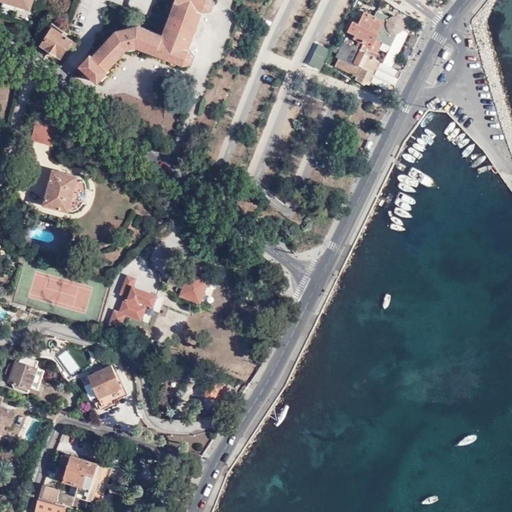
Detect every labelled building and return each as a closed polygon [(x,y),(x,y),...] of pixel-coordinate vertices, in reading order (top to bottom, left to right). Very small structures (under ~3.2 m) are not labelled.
[(15,9),(16,4),(4,0),(2,0),(1,5),(15,9)] [(30,8),(31,4),(18,0),(16,4),(30,8)] [(211,0),(176,0),(172,13),(159,8),(153,23),(151,22),(148,29),(140,26),(117,31),(94,57),(92,56),(82,66),(99,83),(110,72),(108,71),(129,49),(139,47),(183,66),(192,65),(195,57),(190,51),(204,11),(211,11),(214,3),(211,0)] [(338,55),(361,67),(365,61),(367,56),(370,50),(375,53),(382,42),(391,46),(397,35),(398,35),(399,34),(400,33),(401,32),(402,32),(403,31),(403,30),(404,28),(404,27),(404,26),(404,25),(404,24),(403,23),(403,22),(402,21),(402,20),(401,19),(400,19),(399,18),(398,18),(397,17),(396,17),(395,17),(393,17),(392,18),(391,18),(390,19),(389,20),(388,20),(388,21),(390,17),(378,12),(375,18),(365,12),(359,23),(354,21),(349,30),(356,34),(355,39),(366,45),(362,53),(339,40),(337,45),(342,48),(338,55)] [(69,45),(72,40),(65,35),(65,34),(65,33),(64,33),(63,33),(62,33),(61,32),(62,30),(53,24),(50,29),(52,31),(43,45),(44,46),(59,56),(61,57),(69,45)] [(321,69),(330,48),(315,41),(305,61),(321,69)] [(56,61),(59,56),(44,46),(41,51),(56,61)] [(379,62),(367,56),(365,61),(361,67),(355,80),(363,85),(366,84),(367,85),(369,81),(388,91),(391,85),(395,87),(399,79),(394,77),(397,71),(379,62)] [(58,125),(40,120),(37,130),(56,134),(58,125)] [(45,205),(69,212),(78,176),(55,169),(45,205)] [(180,254),(166,248),(163,257),(176,263),(180,254)] [(201,304),(209,281),(197,277),(199,273),(201,274),(207,258),(196,253),(190,270),(191,271),(190,274),(188,273),(187,277),(172,271),(167,282),(182,289),(180,296),(201,304)] [(158,296),(134,286),(136,279),(128,275),(120,294),(125,296),(120,312),(115,310),(109,325),(121,329),(126,315),(141,321),(147,307),(144,306),(145,304),(154,307),(158,296)] [(21,360),(20,364),(37,370),(39,366),(21,360)] [(37,370),(20,364),(16,362),(14,367),(9,365),(6,375),(11,377),(10,381),(12,382),(31,388),(37,370)] [(115,402),(116,401),(112,393),(122,388),(111,366),(88,377),(104,410),(116,404),(115,402)] [(44,372),(37,370),(31,388),(37,391),(44,372)] [(28,394),(31,388),(12,382),(12,386),(14,389),(28,394)] [(228,394),(207,383),(202,391),(209,395),(207,398),(208,401),(213,404),(216,404),(219,400),(223,403),(226,402),(229,398),(228,394)] [(126,397),(122,388),(112,393),(116,401),(126,397)] [(0,399),(0,433),(3,434),(6,424),(11,425),(14,412),(0,408),(0,401),(0,400),(0,399)] [(59,479),(79,485),(91,489),(98,464),(72,457),(71,458),(63,456),(61,464),(64,465),(63,469),(62,469),(59,479)] [(109,468),(98,464),(91,489),(79,485),(76,495),(60,490),(57,502),(56,504),(66,507),(82,511),(83,511),(88,500),(98,503),(109,468)] [(112,468),(109,468),(98,503),(101,504),(112,468)] [(60,490),(43,485),(40,497),(57,502),(60,490)] [(66,507),(56,504),(39,499),(37,510),(43,511),(66,511),(67,511),(65,510),(66,507)]
